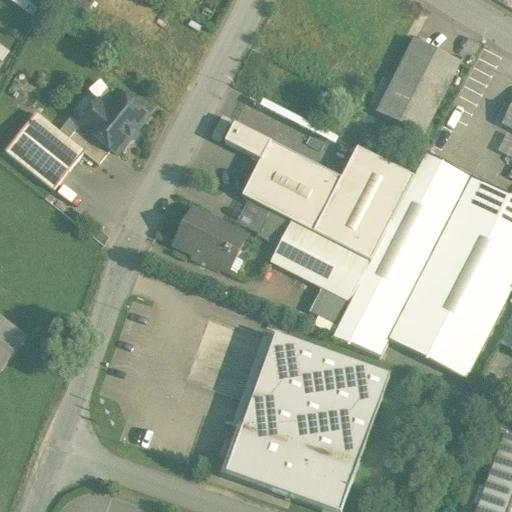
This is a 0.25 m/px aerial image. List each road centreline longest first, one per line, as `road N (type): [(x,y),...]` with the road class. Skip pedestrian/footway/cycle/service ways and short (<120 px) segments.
road 1 (residential): [(55,454),(94,326),(160,171),(250,0)]
road 2 (residential): [(55,454),(220,511)]
